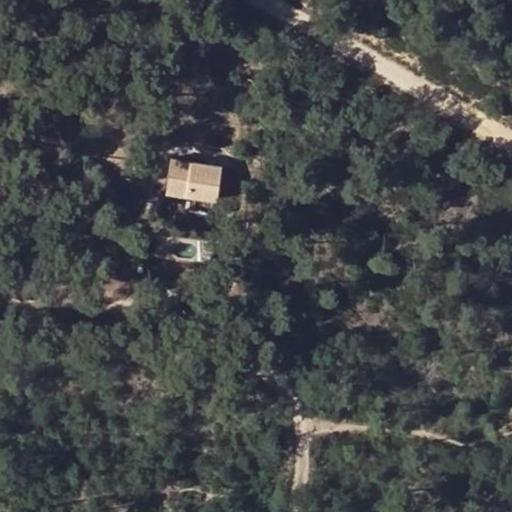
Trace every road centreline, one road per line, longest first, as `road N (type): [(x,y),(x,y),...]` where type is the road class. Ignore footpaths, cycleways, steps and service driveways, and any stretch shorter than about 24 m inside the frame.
road 1 (track): [(511,137),(273,0)]
road 2 (track): [(285,511),(305,424),(262,358),(225,334)]
